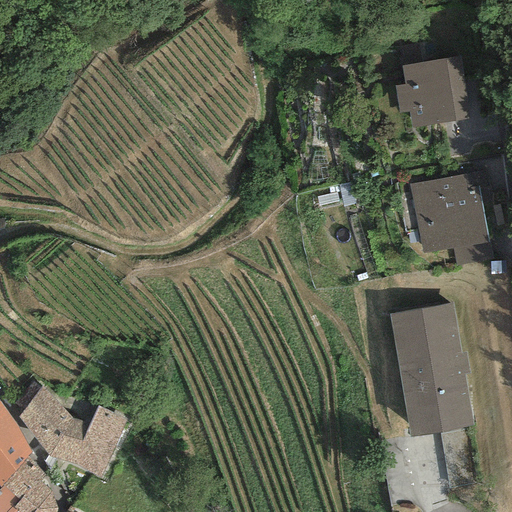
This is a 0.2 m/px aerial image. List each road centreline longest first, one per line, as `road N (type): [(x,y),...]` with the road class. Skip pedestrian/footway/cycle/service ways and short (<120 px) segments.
road 1 (track): [(69,229),(123,251),(173,250),(230,208),(268,108),(258,0)]
road 2 (unclassified): [(487,0),(511,189)]
road 3 (residential): [(58,511),(58,487),(0,397)]
